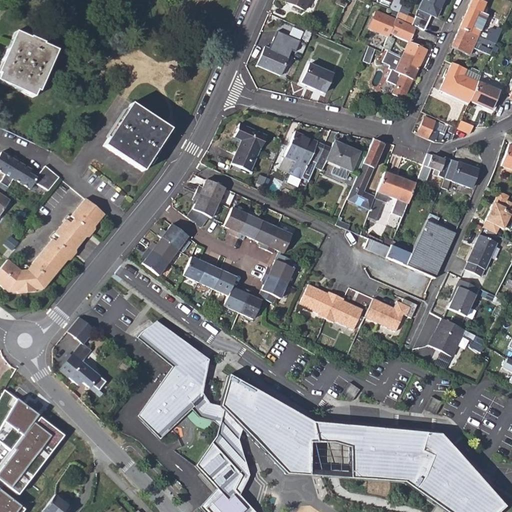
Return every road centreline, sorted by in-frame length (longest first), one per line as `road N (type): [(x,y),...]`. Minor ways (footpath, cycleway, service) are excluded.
road 1 (residential): [(511,482),(441,424),(327,409),(104,264)]
road 2 (residential): [(370,289),(341,266),(328,231),(180,163)]
road 3 (residential): [(414,338),(487,173),(489,135)]
road 4 (tertiary): [(24,350),(167,511)]
road 5 (residential): [(404,139),(219,89)]
road 6 (residential): [(466,0),(404,139)]
road 7 (residential): [(152,205),(252,265),(245,284)]
